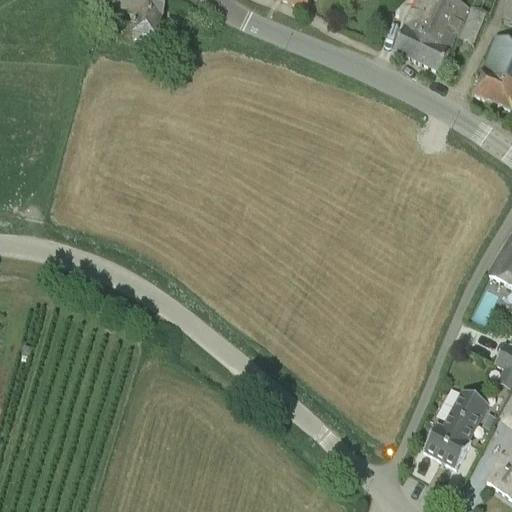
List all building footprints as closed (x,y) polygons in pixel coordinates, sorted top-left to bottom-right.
[(130,16),(129,23),(136,24),(133,40),(157,45),(166,1),(162,0),(107,0),(105,11),(130,16)] [(271,0),(306,13),(311,0),(271,0)] [(418,0),(404,34),(394,56),(440,77),(450,57),(458,39),(457,39),(469,13),(458,7),(457,6),(443,0),(418,0)] [(475,0),(471,12),(459,41),(474,48),(486,18),(491,20),(498,0),(475,0)] [(511,0),(503,26),(511,29),(511,46),(509,45),(497,41),(472,99),(511,116),(511,0)] [(511,237),(491,271),(487,279),(494,282),(511,291),(511,237)] [(28,360),(31,350),(24,348),(22,358),(28,360)] [(511,376),(511,353),(506,351),(497,369),(511,376)] [(423,456),(457,474),(467,455),(465,454),(485,417),(488,410),(463,397),(443,432),(438,430),(423,456)] [(511,503),(511,411),(503,424),(511,430),(511,450),(487,486),(511,503)] [(493,466),(494,463),(492,462),(507,434),(498,429),(482,460),(493,466)]
